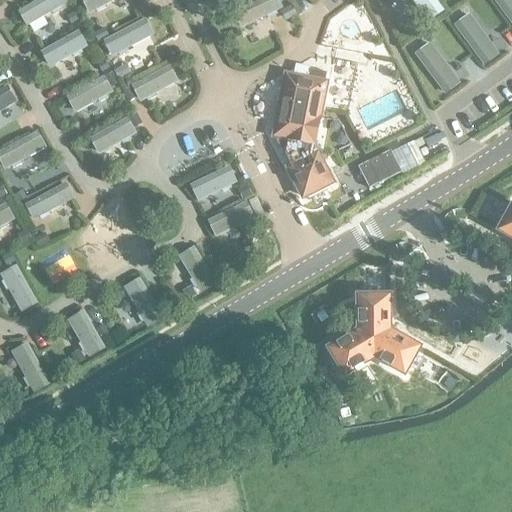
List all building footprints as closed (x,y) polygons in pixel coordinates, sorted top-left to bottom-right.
[(58,6),(64,2),(63,0),(38,0),(19,12),(26,24),(51,10),(53,14),(61,9),(58,6)] [(103,4),(109,0),(82,0),(89,11),(95,8),(97,12),(105,8),(103,4)] [(271,11),(277,9),(272,0),(261,0),(234,13),(241,27),(263,15),(265,19),(273,15),(271,11)] [(413,0),(428,20),(441,11),(433,0),(413,0)] [(511,0),(497,0),(511,19),(511,0)] [(291,5),(280,11),(285,21),(297,14),(291,5)] [(78,20),(74,12),(66,16),(71,24),(78,20)] [(498,54),(469,14),(456,23),(486,63),(498,54)] [(125,47),(151,34),(144,21),(105,42),(111,55),(118,51),(120,55),(127,51),(125,47)] [(97,41),(108,36),(103,28),(93,33),(97,41)] [(79,48),(84,45),(77,32),(42,52),(49,65),(71,52),(73,56),(81,52),(79,48)] [(460,83),(429,43),(417,52),(447,92),(460,83)] [(101,72),(109,68),(104,60),(96,64),(101,72)] [(113,70),(117,79),(130,72),(126,64),(113,70)] [(153,92),(175,80),(168,67),(133,86),(140,99),(145,97),(147,100),(155,96),(153,92)] [(276,139),(281,148),(287,150),(287,154),(293,166),(288,168),(303,197),(331,183),(317,154),(314,155),(312,151),(325,83),(324,83),(326,72),(309,69),(307,79),(286,75),(274,136),(277,136),(276,139)] [(111,72),(103,76),(109,87),(117,82),(111,72)] [(105,94),(110,91),(103,78),(67,97),(75,110),(97,98),(99,102),(107,98),(105,94)] [(0,108),(14,100),(6,87),(0,90),(0,108)] [(136,97),(130,87),(122,91),(128,102),(136,97)] [(142,124),(136,113),(127,118),(133,128),(142,124)] [(128,135),(133,132),(126,119),(91,139),(98,152),(120,140),(122,143),(130,139),(128,135)] [(18,160),(43,146),(36,133),(0,152),(0,159),(4,167),(10,164),(12,168),(20,164),(18,160)] [(400,172),(390,151),(357,166),(368,188),(400,172)] [(228,184),(234,181),(227,168),(191,186),(198,199),(220,188),(222,192),(230,188),(228,184)] [(47,211),(72,197),(65,184),(26,205),(33,218),(39,215),(41,219),(49,215),(47,211)] [(251,195),(246,185),(237,190),(242,199),(251,195)] [(26,198),(22,190),(14,195),(18,202),(26,198)] [(246,219),(251,217),(245,203),(209,221),(215,235),(238,223),(240,227),(248,223),(246,219)] [(6,221),(12,218),(5,205),(0,207),(0,229),(8,225),(6,221)] [(511,206),(499,230),(511,237),(511,206)] [(26,229),(17,234),(22,244),(31,239),(26,229)] [(44,233),(34,238),(38,247),(49,241),(44,233)] [(201,291),(214,283),(193,249),(180,256),(193,278),(190,280),(194,288),(198,286),(201,291)] [(9,252),(1,257),(6,266),(15,261),(9,252)] [(238,271),(233,260),(224,265),(230,276),(238,271)] [(22,310),(35,303),(15,267),(2,275),(5,280),(1,282),(6,290),(10,288),(22,310)] [(148,326),(161,318),(139,280),(126,287),(140,312),(136,314),(141,322),(145,320),(148,326)] [(196,295),(190,286),(181,291),(187,300),(196,295)] [(344,374),(374,357),(404,374),(419,347),(394,333),(389,325),(388,296),(358,296),(358,331),(329,348),(344,374)] [(90,355),(102,348),(82,313),(70,320),(82,342),(78,344),(83,352),(87,350),(90,355)] [(107,332),(103,324),(95,329),(99,336),(107,332)] [(35,391),(48,384),(26,345),(13,352),(27,377),(23,379),(28,387),(31,385),(35,391)] [(84,359),(78,349),(69,355),(75,365),(84,359)] [(8,388),(1,392),(5,400),(12,396),(8,388)]
